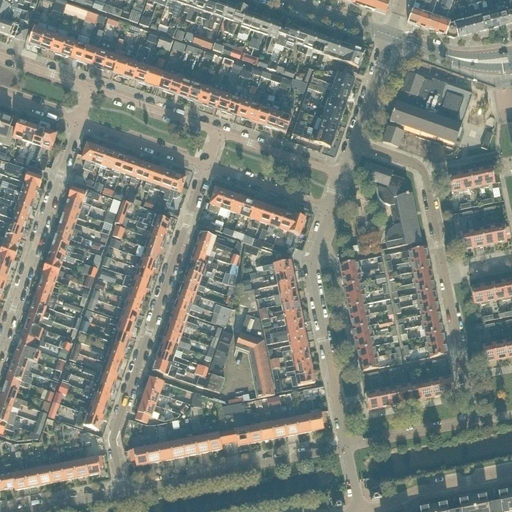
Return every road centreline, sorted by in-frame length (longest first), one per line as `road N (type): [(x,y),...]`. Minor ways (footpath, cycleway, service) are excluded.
road 1 (residential): [(124,489),(114,430),(207,166)]
road 2 (residential): [(469,378),(423,169),(355,142)]
road 3 (residential): [(78,120),(0,357)]
road 4 (residential): [(347,446),(312,265),(331,208)]
road 5 (residential): [(347,446),(124,489)]
road 6 (residential): [(469,378),(479,421),(347,446)]
road 7 (residential): [(359,511),(511,472)]
road 8 (residential): [(78,120),(207,166)]
road 9 (residential): [(219,132),(90,87)]
road 10 (residential): [(343,175),(219,132)]
road 11 (residential): [(207,166),(331,208)]
road 12 (tertiary): [(389,36),(453,58),(511,58)]
road 13 (residential): [(124,489),(3,511)]
